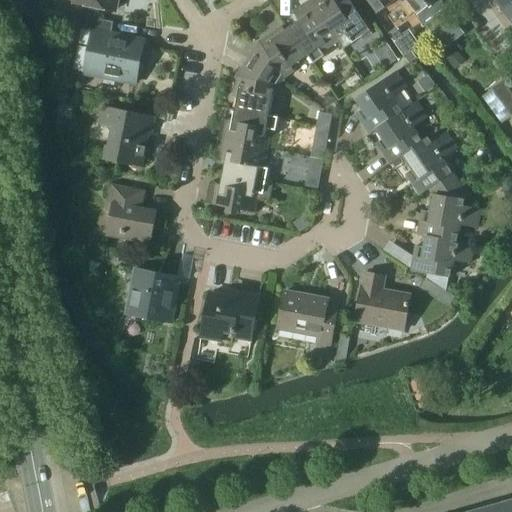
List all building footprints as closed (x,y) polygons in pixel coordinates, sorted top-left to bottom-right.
[(74,0),(74,2),(115,10),(117,0),(74,0)] [(321,52),(338,41),(309,0),(292,12),(298,21),(289,27),(308,55),(307,56),(313,64),(324,56),(321,52)] [(309,0),(338,41),(346,35),(352,44),(370,32),(348,0),(346,0),(338,6),(333,0),(309,0)] [(395,0),(367,0),(377,14),(395,0)] [(407,0),(418,14),(426,25),(446,10),(438,0),(407,0)] [(511,0),(494,0),(502,10),(511,2),(511,0)] [(511,2),(502,10),(511,25),(511,2)] [(134,84),(143,40),(111,33),(113,22),(87,17),(85,29),(93,30),(84,73),(134,84)] [(407,26),(394,35),(401,46),(415,37),(407,26)] [(308,55),(289,27),(284,31),(281,27),(258,42),(248,59),(281,81),(283,78),(294,71),(291,67),(307,56),(308,55)] [(279,85),(281,81),(248,59),(236,77),(232,97),(237,98),(235,109),(268,116),(272,97),(276,98),(279,85)] [(412,61),(402,67),(407,74),(417,68),(412,61)] [(401,112),(391,98),(406,88),(395,73),(356,100),(369,118),(362,123),(370,135),(376,131),(375,130),(401,112)] [(502,122),(511,114),(511,93),(503,82),(483,97),(502,122)] [(330,88),(323,93),(328,99),(334,95),(330,88)] [(133,92),(131,101),(139,103),(141,94),(133,92)] [(422,142),(421,141),(412,128),(426,118),(415,102),(401,112),(375,130),(376,131),(388,148),(382,152),(390,164),(403,155),(422,142)] [(142,167),(151,117),(103,108),(100,125),(106,126),(113,136),(109,160),(142,167)] [(268,116),(235,109),(232,121),(222,119),(218,139),(267,148),(270,133),(274,134),(278,118),(268,116)] [(333,115),(324,112),(322,119),(332,121),(333,115)] [(446,175),(447,176),(451,173),(441,159),(456,149),(444,133),(431,143),(427,137),(421,141),(422,142),(403,155),(419,178),(411,183),(420,195),(429,188),(428,188),(446,175)] [(263,169),(267,148),(218,139),(214,159),(225,162),(223,173),(273,182),(266,180),(268,170),(263,169)] [(312,144),(310,156),(324,159),(326,147),(312,144)] [(66,164),(64,174),(79,177),(81,166),(66,164)] [(269,201),(273,182),(223,173),(220,185),(209,183),(205,204),(227,208),(227,211),(237,213),(238,210),(254,214),(257,199),(269,201)] [(307,175),(305,186),(317,188),(319,178),(307,175)] [(458,192),(447,176),(446,175),(428,188),(429,188),(433,195),(428,222),(421,221),(418,235),(426,237),(426,236),(456,241),(460,225),(476,228),(480,209),(463,205),(464,200),(457,198),(458,192)] [(150,244),(152,231),(149,230),(152,211),(141,209),(144,191),(112,186),(109,203),(113,204),(108,231),(133,235),(132,241),(150,244)] [(473,244),(456,241),(426,236),(426,237),(422,258),(414,256),(411,270),(426,273),(426,277),(446,291),(448,277),(449,277),(453,260),(469,263),(473,244)] [(171,323),(180,278),(135,269),(127,308),(147,312),(146,318),(171,323)] [(382,292),(385,276),(365,272),(363,287),(360,286),(355,322),(404,331),(410,295),(390,291),(390,294),(382,292)] [(427,280),(421,288),(433,295),(438,287),(427,280)] [(330,349),(338,306),(327,304),(328,300),(285,292),(278,331),(319,338),(318,347),(330,349)] [(239,299),(210,294),(202,337),(232,343),(233,337),(252,340),(260,298),(240,294),(239,299)] [(511,511),(511,498),(462,511),(511,511)]
